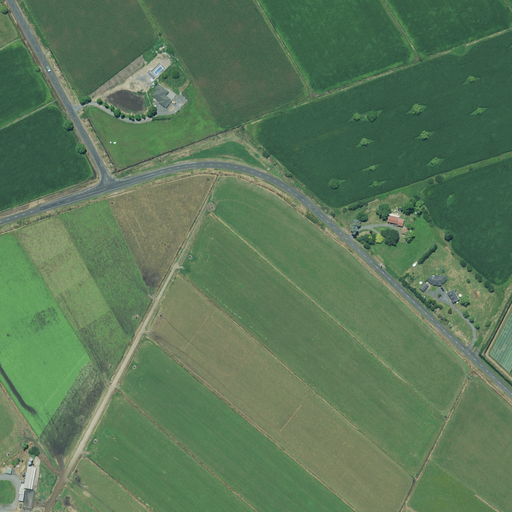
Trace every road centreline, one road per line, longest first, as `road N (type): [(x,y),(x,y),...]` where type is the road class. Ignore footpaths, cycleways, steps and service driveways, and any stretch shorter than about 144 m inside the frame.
road 1 (unclassified): [(511,394),(324,217),(268,177),(202,164),(110,187)]
road 2 (unclassified): [(110,187),(9,0)]
